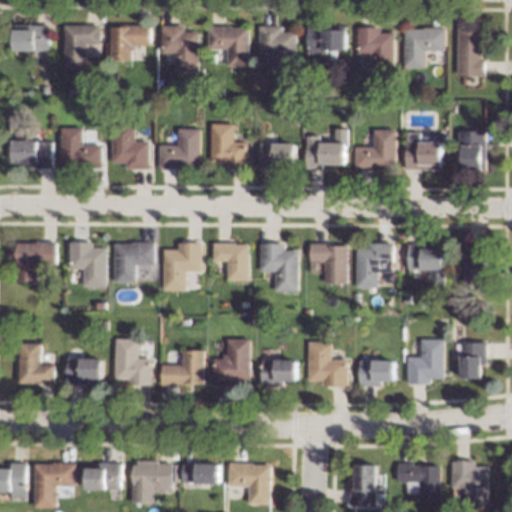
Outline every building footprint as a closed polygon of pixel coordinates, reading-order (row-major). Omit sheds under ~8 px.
[(51,50),(16,49),(16,24),(51,24),(51,50)] [(101,43),(87,43),(87,65),(65,65),(66,24),(101,25),(101,43)] [(152,44),(133,44),(133,59),(111,58),(112,26),(121,26),(121,24),(152,25),(152,44)] [(186,31),(200,31),(199,70),(176,70),(177,52),(162,52),(163,25),(186,25),(186,31)] [(232,27),(250,27),(250,65),(228,65),(228,48),(209,48),(209,25),(232,25),(232,27)] [(283,31),(297,31),(297,70),(274,70),(274,52),(260,52),(260,25),(283,25),(283,31)] [(346,49),(327,49),(327,52),(308,52),(308,25),(347,25),(346,49)] [(445,49),(425,49),(425,67),(404,67),(404,27),(424,28),(424,26),(445,26),(445,49)] [(481,57),(484,57),(484,75),(457,75),(457,26),(481,26),(481,57)] [(380,31),(395,31),(394,71),(371,71),(371,53),(357,52),(357,27),(380,27),(380,31)] [(118,80),(110,80),(111,72),(118,72),(118,80)] [(234,141),(248,141),(248,167),(225,167),(225,161),(211,161),(212,122),(235,123),(234,141)] [(136,140),(150,140),(150,168),(127,168),(127,162),(113,162),(113,123),(136,123),(136,140)] [(84,144),(103,144),(103,167),(79,167),(79,166),(62,165),(63,127),(84,127),(84,144)] [(200,166),(182,166),(182,168),(159,167),(160,144),(179,144),(179,127),(201,128),(200,166)] [(349,164),(329,164),(329,168),(307,168),(307,134),(336,134),(336,127),(349,128),(349,164)] [(396,167),(378,167),(378,169),(355,169),(355,145),(374,146),(374,128),(396,129),(396,167)] [(485,147),(482,146),(482,170),(462,169),(463,149),(458,149),(458,129),(485,130),(485,147)] [(421,141),(442,141),(442,169),(406,169),(406,131),(421,131),(421,141)] [(446,140),(437,140),(438,132),(446,132),(446,140)] [(54,141),(53,167),(38,166),(38,162),(14,161),(15,139),(54,141)] [(296,164),(283,164),(283,169),(260,168),(261,142),(296,143),(296,164)] [(56,241),(56,264),(37,263),(37,281),(16,280),(17,242),(35,242),(36,240),(56,241)] [(92,247),(106,247),(106,286),(83,286),(83,267),(69,267),(70,241),(92,241),(92,247)] [(154,264),(135,264),(135,282),(114,282),(114,243),(132,243),(132,241),(154,241),(154,264)] [(235,243),(249,243),(249,280),(227,280),(227,259),(213,259),(213,241),(235,242),(235,243)] [(201,270),(186,270),(186,290),(163,289),(163,248),(178,248),(178,242),(202,242),(201,270)] [(284,249),(299,250),(298,290),(275,290),(276,270),(260,270),(261,242),(285,243),(284,249)] [(333,244),(347,244),(348,282),(325,282),(325,260),(310,260),(310,242),(333,242),(333,244)] [(393,271),(378,271),(378,287),(356,286),(356,247),(370,247),(370,242),(393,242),(393,271)] [(430,248),(444,248),(443,269),(408,268),(408,242),(430,243),(430,248)] [(486,284),(466,284),(466,260),(468,260),(468,245),(486,245),(486,284)] [(412,293),(412,303),(403,302),(403,293),(412,293)] [(267,311),(258,311),(258,303),(267,303),(267,311)] [(268,325),(260,326),(259,318),(267,317),(268,325)] [(137,357),(151,357),(151,384),(129,384),(129,379),(114,378),(115,337),(138,337),(137,357)] [(250,379),(236,379),(236,385),(213,385),(213,357),(223,357),(223,353),(227,353),(227,337),(250,337),(250,379)] [(443,377),(430,377),(430,382),(406,381),(406,356),(420,356),(421,338),(444,338),(443,377)] [(331,358),(348,358),(347,385),(322,385),(322,380),(308,379),(309,340),(331,341),(331,358)] [(487,362),(482,362),(482,377),(461,377),(461,342),(487,341),(487,362)] [(40,363),(54,364),(54,383),(18,382),(19,342),(40,342),(40,363)] [(203,384),(162,384),(162,364),(183,364),(182,349),(202,349),(203,384)] [(102,358),(102,379),(88,379),(88,383),(66,383),(67,357),(102,358)] [(297,359),(296,381),(282,380),(282,385),(261,384),(262,358),(297,359)] [(395,381),(381,381),(381,385),(359,385),(360,359),(395,359),(395,381)] [(475,465),(488,464),(489,503),(465,503),(465,486),(450,486),(450,460),(475,460),(475,465)] [(122,488),(87,487),(87,466),(99,466),(99,461),(122,461),(122,488)] [(27,489),(26,489),(26,500),(11,500),(11,490),(0,490),(0,467),(11,467),(11,462),(27,462),(27,489)] [(76,485),(57,485),(57,506),(36,506),(36,463),(76,462),(76,485)] [(173,462),(173,485),(154,484),(154,501),(133,501),(134,463),(151,463),(151,462),(173,462)] [(222,463),(221,483),(184,481),(184,463),(197,464),(197,462),(222,463)] [(254,463),(271,464),(271,502),(250,502),(250,485),(229,485),(229,462),(254,462),(254,463)] [(377,463),(375,503),(350,502),(350,486),(354,486),(355,462),(377,463)] [(412,465),(441,465),(441,500),(420,500),(420,492),(407,492),(407,480),(397,480),(396,462),(412,462),(412,465)]
